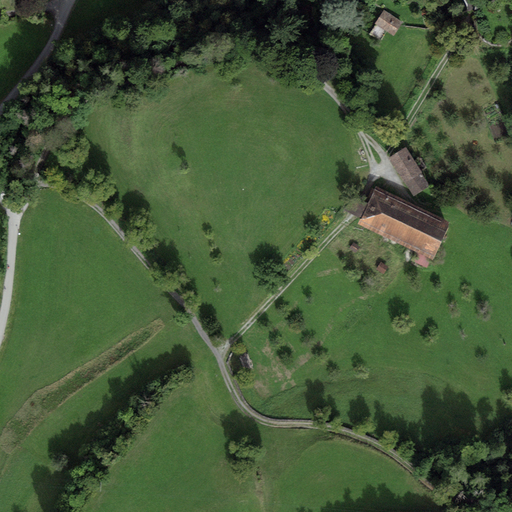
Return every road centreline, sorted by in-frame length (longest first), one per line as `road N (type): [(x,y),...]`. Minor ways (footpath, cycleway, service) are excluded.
road 1 (track): [(505,511),(448,497),(394,455),(341,430),(253,417),(188,312),(77,193),(45,184),(25,194),(12,214)]
road 2 (track): [(35,188),(53,127),(92,90),(126,74),(209,57),(249,56),(312,74),(386,155)]
road 3 (track): [(218,355),(362,200),(467,21),(469,0)]
road 4 (residential): [(0,332),(12,214),(0,191)]
road 5 (residential): [(0,110),(70,0)]
